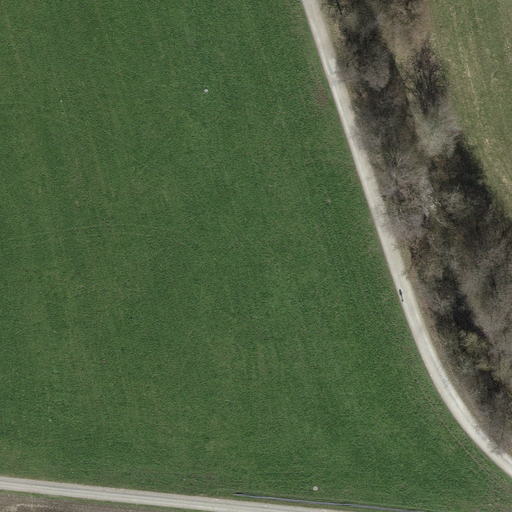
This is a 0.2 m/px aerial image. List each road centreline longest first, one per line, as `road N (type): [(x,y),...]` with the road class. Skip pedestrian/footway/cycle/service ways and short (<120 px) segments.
road 1 (track): [(303,0),(429,364),(461,419),(511,468)]
road 2 (track): [(0,479),(304,511)]
